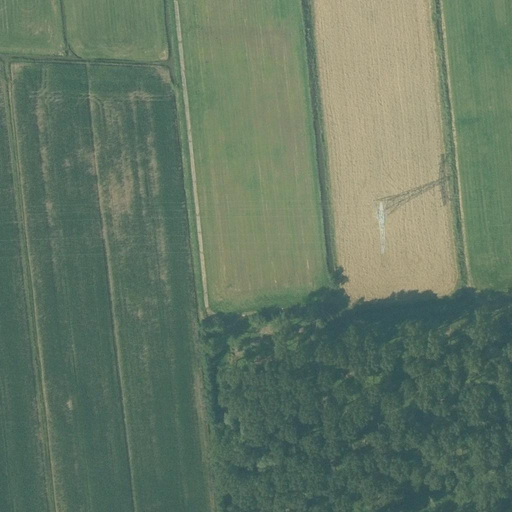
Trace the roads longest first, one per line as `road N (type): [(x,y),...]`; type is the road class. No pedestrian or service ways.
road 1 (track): [(217,408),(175,0)]
road 2 (track): [(207,318),(356,304)]
